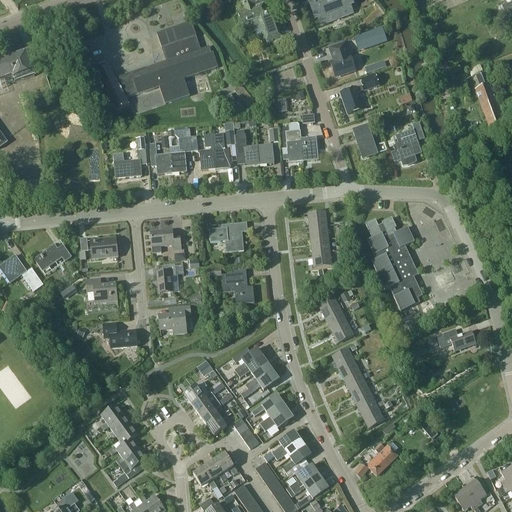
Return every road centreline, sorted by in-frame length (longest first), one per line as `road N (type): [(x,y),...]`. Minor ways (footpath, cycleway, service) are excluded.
road 1 (residential): [(361,511),(311,418),(291,356),(266,198)]
road 2 (tertiary): [(507,365),(487,290),(446,201),(432,193),(349,192)]
road 3 (unclassified): [(349,192),(285,0)]
road 4 (residential): [(392,511),(511,427)]
road 5 (tertiary): [(266,198),(131,212)]
road 6 (tertiary): [(131,212),(0,219)]
